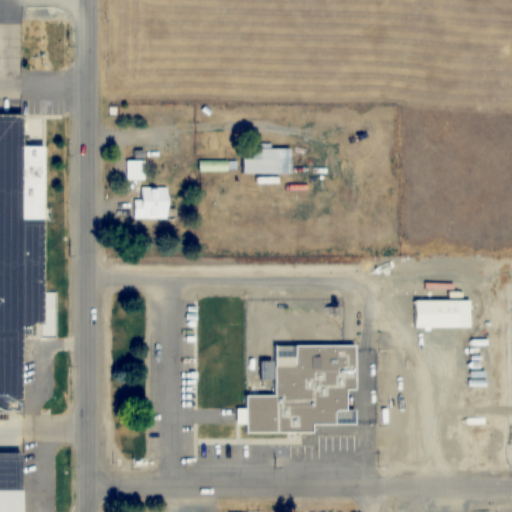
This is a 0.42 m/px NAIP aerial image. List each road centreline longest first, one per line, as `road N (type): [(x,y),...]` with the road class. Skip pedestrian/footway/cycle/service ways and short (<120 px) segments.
road 1 (tertiary): [(86,511),(82,0)]
road 2 (residential): [(511,485),(86,484)]
